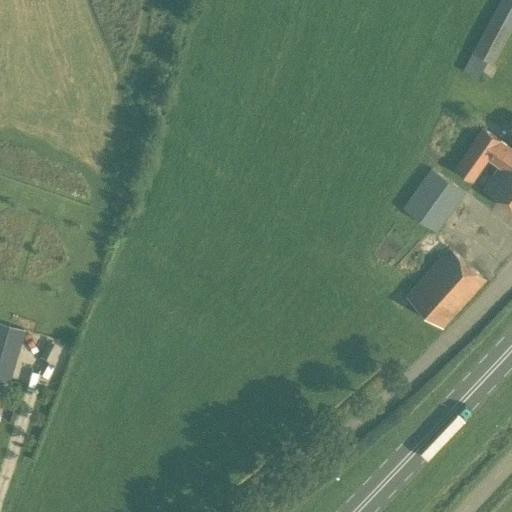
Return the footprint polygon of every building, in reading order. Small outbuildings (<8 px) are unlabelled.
[(511,0),(499,0),(463,69),(478,77),(488,59),(494,63),(511,28),(511,0)] [(511,144),(511,146),(481,127),(453,167),(472,180),(488,159),(497,166),(482,187),(511,208),(511,144)] [(412,179),(419,183),(402,207),(437,232),(465,191),(430,167),(424,163),(412,179)] [(443,327),(486,279),(449,246),(406,294),(443,327)] [(0,385),(6,387),(22,331),(8,327),(9,324),(0,321),(0,385)]
